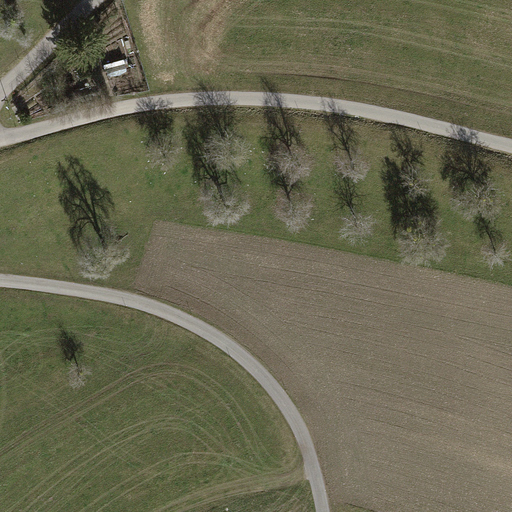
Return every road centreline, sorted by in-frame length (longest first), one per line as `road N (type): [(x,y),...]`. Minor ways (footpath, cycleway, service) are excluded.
road 1 (tertiary): [(511,147),(333,104),(249,97),(154,101),(0,140)]
road 2 (residential): [(0,276),(162,310),(231,349),(284,406),(318,480),(322,511)]
road 3 (tertiary): [(0,92),(95,0)]
